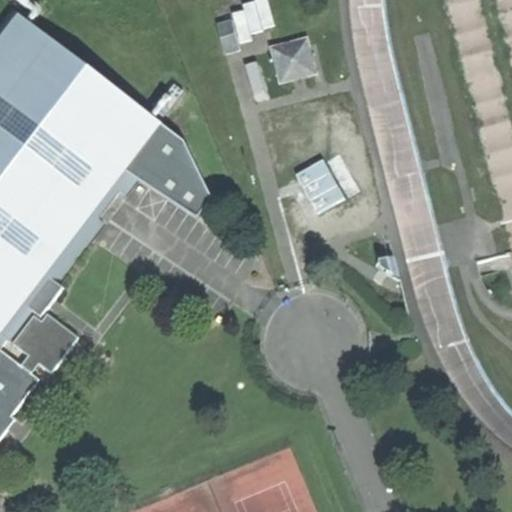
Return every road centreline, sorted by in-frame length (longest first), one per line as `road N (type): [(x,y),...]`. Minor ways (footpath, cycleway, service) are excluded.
road 1 (unclassified): [(330,381),(350,363),(355,336),(341,312),(316,302),(290,309),(274,331),(274,357),(291,378)]
road 2 (unclassified): [(385,511),(330,381)]
